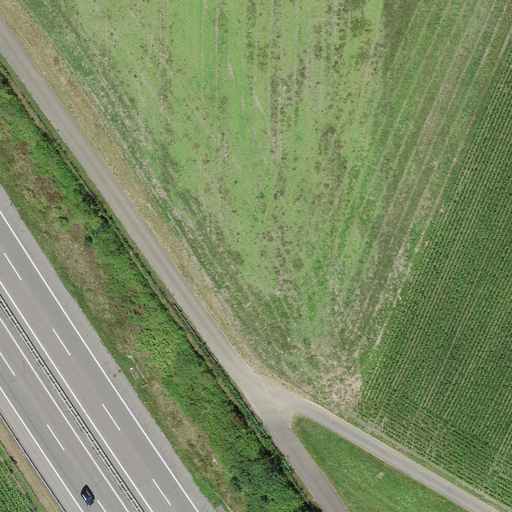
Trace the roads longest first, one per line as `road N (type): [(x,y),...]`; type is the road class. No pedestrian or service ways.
road 1 (track): [(331,511),(0,39)]
road 2 (motorway): [(176,511),(0,245)]
road 3 (track): [(249,393),(327,423),(480,511)]
road 4 (motorway): [(0,352),(105,511)]
